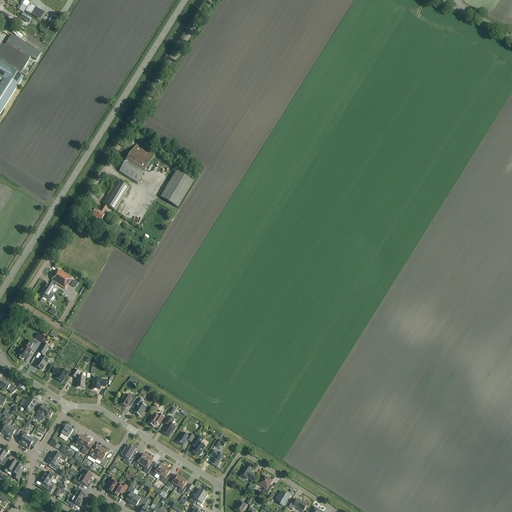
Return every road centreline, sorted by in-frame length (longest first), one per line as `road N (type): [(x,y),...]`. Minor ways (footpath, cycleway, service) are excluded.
road 1 (unclassified): [(0,334),(210,0)]
road 2 (track): [(20,302),(353,511)]
road 3 (unclassified): [(0,292),(184,0)]
road 4 (residential): [(336,511),(241,453),(217,483)]
